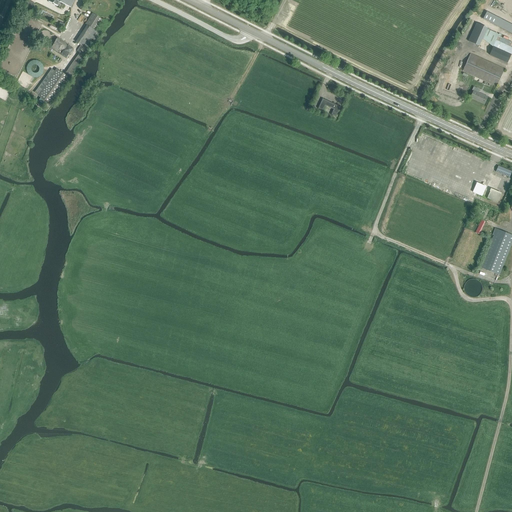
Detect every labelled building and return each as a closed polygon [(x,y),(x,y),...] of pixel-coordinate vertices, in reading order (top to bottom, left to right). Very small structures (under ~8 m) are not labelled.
[(23,0),(21,5),(32,11),(35,4),(27,0),(23,0)] [(511,24),(487,12),(483,19),(511,33),(511,24)] [(86,27),(75,42),(81,46),(82,46),(78,52),(80,53),(84,56),(88,50),(86,48),(93,39),(95,40),(99,34),(98,33),(96,31),(103,20),(93,13),(86,24),(87,25),(86,27)] [(477,23),(468,41),(480,46),(483,39),(487,29),(488,28),(477,23)] [(57,38),(52,48),(67,58),(69,55),(73,48),(68,44),(57,38)] [(490,54),(489,55),(507,63),(511,52),(511,47),(496,41),(494,46),(493,46),(493,47),(490,54)] [(463,71),(497,87),(505,69),(471,54),(463,71)] [(47,84),(39,96),(53,105),(73,75),(72,73),(78,63),(75,61),(65,76),(57,71),(55,73),(51,70),(43,82),(47,84)] [(470,98),(484,104),(488,97),(479,92),(480,89),(474,87),(472,90),(473,91),(470,98)] [(334,109),(331,114),(336,117),(340,107),(322,99),(318,108),(323,110),(325,106),(334,109)] [(496,172),(510,177),(511,172),(498,166),(496,172)] [(486,187),(477,183),(473,193),(482,197),(486,187)] [(502,194),(491,189),(487,199),(498,204),(502,194)] [(481,267),(499,275),(511,243),(511,235),(495,228),(493,234),(494,234),(481,267)]
